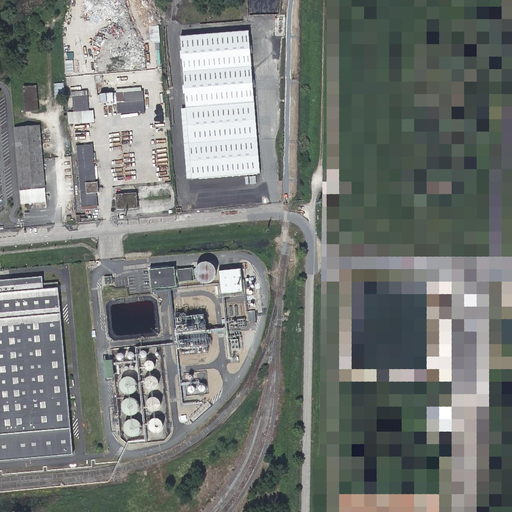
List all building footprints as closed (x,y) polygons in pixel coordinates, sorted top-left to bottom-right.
[(281,20),(270,20),(270,28),(266,28),(266,40),(281,40),(281,20)] [(178,41),(178,44),(245,37),(244,34),(178,41)] [(178,44),(178,47),(245,39),(245,37),(178,44)] [(245,39),(178,47),(185,111),(192,182),(199,181),(200,193),(258,187),(257,175),(260,175),(252,104),(245,39)] [(74,71),(73,60),(66,60),(67,72),(74,71)] [(65,95),(65,83),(56,82),(56,95),(65,95)] [(39,109),(37,85),(23,86),(25,110),(39,109)] [(114,93),(115,105),(116,111),(140,109),(144,109),(143,101),(142,91),(114,93)] [(106,106),(115,105),(114,93),(99,94),(100,103),(106,102),(106,106)] [(88,110),(87,95),(72,96),(73,111),(88,110)] [(94,124),(94,112),(68,113),(69,125),(94,124)] [(39,126),(15,128),(16,141),(21,203),(46,201),(39,126)] [(129,158),(127,135),(146,133),(146,129),(127,130),(127,129),(122,129),(124,158),(129,158)] [(85,183),(83,145),(77,145),(82,207),(93,206),(93,194),(96,194),(98,194),(97,182),(92,183),(85,183)] [(89,145),(83,145),(85,183),(92,183),(89,145)] [(217,274),(217,273),(217,272),(217,270),(216,268),(215,266),(214,265),(211,263),(210,262),(208,262),(206,262),(204,262),(202,263),(200,264),(198,266),(197,267),(196,268),(196,271),(195,273),(196,276),(197,278),(198,280),(199,281),(201,282),(203,283),(205,283),(207,284),(208,283),(210,283),(213,282),(214,280),(215,279),(216,277),(217,276),(217,274)] [(177,285),(175,266),(151,269),(153,288),(177,285)] [(195,280),(193,267),(178,269),(180,282),(195,280)] [(244,291),(241,269),(220,271),(223,293),(244,291)] [(39,279),(0,282),(0,440),(1,441),(3,461),(75,454),(58,284),(40,286),(39,279)] [(256,321),(255,310),(248,311),(248,322),(256,321)] [(194,327),(178,328),(180,348),(191,347),(191,342),(197,342),(196,332),(203,331),(204,341),(208,341),(208,331),(206,315),(188,316),(188,321),(193,320),(194,327)] [(106,360),(106,378),(114,378),(114,360),(106,360)] [(149,371),(150,371),(152,371),(153,370),(155,369),(155,367),(155,365),(155,364),(154,362),(153,361),(151,360),(149,360),(148,361),(146,362),(145,364),(145,365),(145,367),(146,369),(147,370),(149,371)] [(153,391),(155,390),(157,389),(159,387),(159,384),(159,382),(158,379),(157,377),(155,376),(152,376),(150,376),(148,377),(146,379),(145,381),(144,383),(145,386),(146,388),(148,390),(150,391),(153,391)] [(127,395),(130,395),(133,394),(136,392),(137,389),(138,386),(138,383),(136,380),(134,378),(132,377),(129,377),(126,377),(123,378),(121,380),(120,383),(120,386),(120,389),(122,392),(124,394),(127,395)] [(153,411),(156,411),(158,410),(160,409),(161,407),(162,405),(161,402),(160,400),(159,398),(156,397),(154,397),(151,397),(149,398),(148,400),(147,403),(147,405),(148,407),(149,409),(151,411),(153,411)] [(135,415),(138,413),(139,410),(140,407),(140,404),(138,402),(136,400),(134,398),(131,398),(128,398),(126,400),(124,402),(122,404),(122,407),(122,410),(124,413),(126,415),(129,416),(132,416),(135,415)] [(157,433),(160,432),(162,431),(163,429),(164,427),(164,424),(163,422),(161,420),(159,419),(157,418),(154,419),(152,420),(150,421),(149,423),(149,426),(150,428),(151,430),(153,432),(155,433),(157,433)] [(138,435),(140,433),(142,431),(142,428),(142,425),(140,422),(138,420),(135,419),(133,419),(130,420),(127,422),(125,424),(125,427),(125,430),(126,432),(128,435),(130,436),(133,437),(136,436),(138,435)] [(124,476),(111,477),(112,482),(110,482),(110,485),(125,484),(124,476)]
